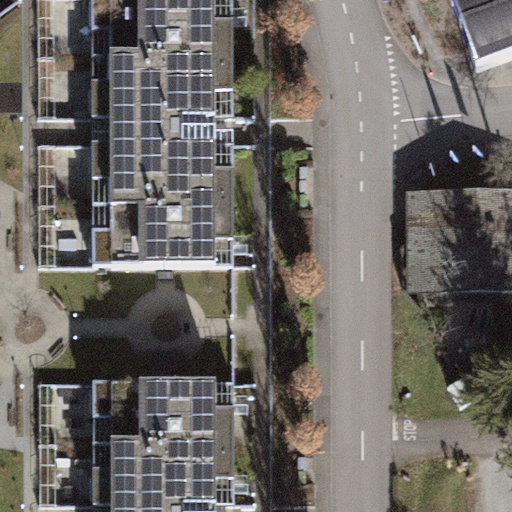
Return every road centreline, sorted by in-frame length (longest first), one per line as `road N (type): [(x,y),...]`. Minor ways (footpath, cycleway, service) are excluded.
road 1 (residential): [(348,0),(361,511)]
road 2 (unknown): [(351,115),(511,90)]
